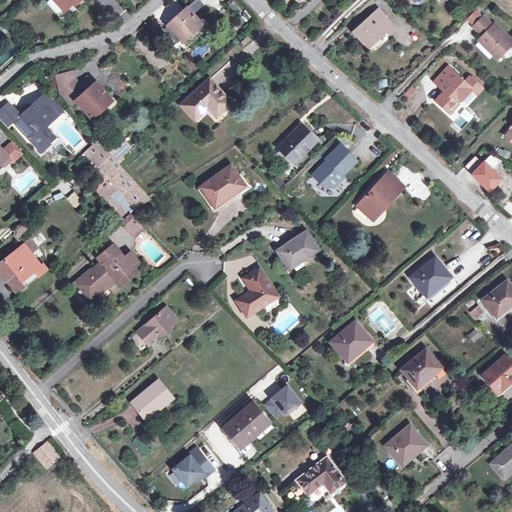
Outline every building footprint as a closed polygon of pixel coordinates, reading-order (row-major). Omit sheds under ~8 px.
[(53,0),(64,11),(71,4),(75,0),(53,0)] [(199,0),(197,0),(190,4),(194,10),(203,5),(199,0)] [(167,25),(181,41),(186,47),(208,26),(203,20),(200,22),(199,21),(187,7),(167,25)] [(383,27),(389,21),(379,9),(353,32),(367,47),(387,30),(383,27)] [(497,57),(511,42),(494,24),(493,25),(483,15),(472,26),(482,36),(479,39),(497,57)] [(383,27),(387,30),(390,34),(396,28),(389,21),(383,27)] [(444,105),(451,111),(458,104),(456,102),(470,87),(465,82),(447,66),(433,81),(444,91),(435,100),(442,107),(444,105)] [(59,89),(62,92),(74,81),(72,70),(55,75),(59,89)] [(87,77),(78,85),(84,92),(93,84),(87,77)] [(465,82),(470,87),(477,93),(481,89),(469,77),(465,82)] [(194,119),(209,106),(213,103),(221,112),(231,103),(209,79),(181,104),(194,119)] [(74,81),(62,92),(71,104),(75,100),(90,117),(102,107),(104,109),(113,102),(96,82),(93,84),(84,92),(78,85),(74,81)] [(414,90),(410,86),(401,95),(405,99),(414,90)] [(58,114),(42,96),(21,115),(10,103),(0,112),(0,113),(9,124),(14,120),(41,150),(55,137),(45,126),(58,114)] [(213,103),(209,106),(217,116),(221,112),(213,103)] [(444,105),(442,107),(449,113),(451,111),(444,105)] [(102,107),(90,117),(93,120),(104,109),(102,107)] [(455,122),(459,126),(470,115),(465,110),(455,122)] [(293,163),(316,140),(301,125),(278,148),(293,163)] [(117,162),(109,153),(97,140),(84,152),(135,209),(151,199),(117,162)] [(123,141),(109,153),(117,162),(121,159),(119,156),(128,147),(123,141)] [(360,161),(341,142),(325,158),(327,160),(315,173),(327,185),(336,186),(360,161)] [(0,164),(2,163),(8,158),(11,155),(15,160),(22,155),(11,143),(3,150),(0,146),(0,164)] [(508,159),(511,153),(501,147),(497,152),(508,159)] [(11,161),(8,158),(2,163),(6,166),(11,161)] [(245,186),(230,164),(199,186),(215,208),(245,186)] [(404,186),(388,172),(357,205),(373,220),(404,186)] [(276,176),(272,182),(281,188),(285,182),(276,176)] [(66,198),(75,208),(83,201),(73,191),(66,198)] [(127,229),(137,220),(130,213),(120,222),(127,230),(127,229)] [(139,223),(137,220),(127,229),(130,232),(139,223)] [(301,255),(303,259),(318,249),(306,230),(277,250),(286,265),(301,255)] [(24,244),(25,243),(17,232),(16,233),(13,235),(22,246),(24,244)] [(24,244),(30,252),(37,247),(30,238),(25,243),(24,244)] [(30,252),(24,244),(22,246),(0,263),(0,277),(4,282),(6,280),(12,288),(34,271),(38,276),(44,271),(30,252)] [(117,244),(114,247),(121,255),(125,253),(117,244)] [(121,255),(114,247),(113,246),(98,258),(102,262),(91,271),(90,270),(74,284),(88,302),(101,291),(100,290),(104,286),(115,277),(119,282),(133,269),(121,255)] [(301,255),(286,265),(289,269),(303,259),(301,255)] [(451,276),(435,256),(410,276),(427,296),(451,276)] [(255,289),(252,290),(237,300),(247,315),(276,295),(259,268),(244,278),(249,286),(252,284),(255,289)] [(16,293),(38,276),(34,271),(12,288),(16,293)] [(511,303),(511,287),(506,281),(483,299),(496,316),(511,303)] [(385,303),(369,314),(385,338),(402,327),(385,303)] [(475,317),(482,311),(478,306),(470,312),(475,317)] [(168,322),(174,316),(166,307),(137,332),(149,345),(162,332),(164,334),(169,334),(171,326),(168,322)] [(168,322),(171,326),(177,320),(174,316),(168,322)] [(331,342),(347,361),(371,340),(355,321),(331,342)] [(441,367),(426,349),(402,369),(416,387),(441,367)] [(511,379),(511,362),(505,355),(483,375),(497,392),(511,379)] [(131,402),(143,417),(157,406),(159,408),(173,397),(159,380),(131,402)] [(272,399),(265,404),(273,414),(274,413),(276,415),(281,410),(282,411),(287,412),(299,402),(286,386),(271,398),(272,399)] [(268,422),(252,404),(223,429),(239,447),(268,422)] [(157,406),(143,417),(145,420),(159,408),(157,406)] [(415,449),(418,452),(426,445),(410,425),(385,445),(399,462),(415,449)] [(59,456),(46,442),(34,452),(47,467),(59,456)] [(511,444),(491,463),(503,477),(511,468),(511,444)] [(206,476),(214,470),(196,448),(188,454),(189,456),(173,469),(183,481),(191,482),(195,479),(203,473),(204,475),(206,476)] [(415,449),(399,462),(402,465),(418,452),(415,449)] [(346,482),(327,456),(296,480),(308,495),(323,484),(330,494),(346,482)] [(273,511),(259,494),(235,511),(273,511)]
